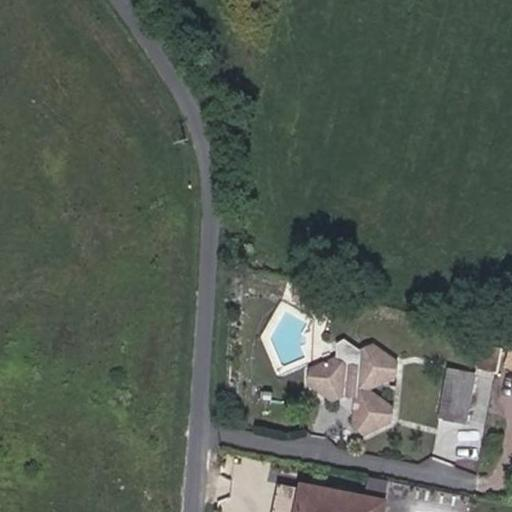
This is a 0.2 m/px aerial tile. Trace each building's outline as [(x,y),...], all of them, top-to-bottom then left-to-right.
[(325,305),(330,288),(297,278),(293,295),(325,305)] [(360,382),(388,368),(390,355),(364,337),(352,342),(337,334),(329,339),(328,353),(301,364),(299,378),(324,392),(336,388),(346,389),(343,420),(354,429),(382,417),(384,404),(360,384),(360,382)] [(437,417),(454,420),(463,373),(446,370),(437,417)] [(463,373),(454,420),(464,422),(473,375),(463,373)] [(387,495),(390,480),(371,477),(368,491),(387,495)] [(383,511),(384,509),(305,492),(300,511),(383,511)] [(488,511),(426,498),(423,511),(488,511)]
